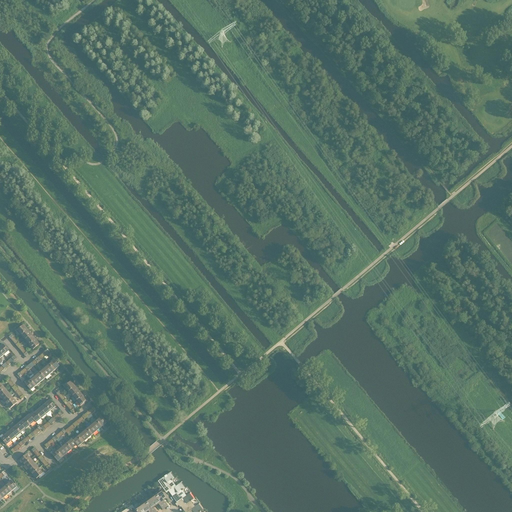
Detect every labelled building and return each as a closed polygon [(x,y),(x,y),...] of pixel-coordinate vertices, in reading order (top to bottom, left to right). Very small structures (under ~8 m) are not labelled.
[(21,335),(28,330),(24,325),(17,330),(21,335)] [(28,330),(21,335),(25,340),(32,334),(28,330)] [(29,345),(36,339),(32,334),(25,340),(29,345)] [(36,339),(29,345),(33,350),(40,344),(36,339)] [(3,344),(0,346),(0,350),(4,355),(9,351),(3,344)] [(54,360),(49,364),(55,370),(59,366),(57,364),(59,363),(55,358),(54,360)] [(55,370),(49,364),(44,368),(50,374),(55,370)] [(50,374),(44,368),(39,372),(45,378),(50,374)] [(45,378),(39,372),(35,376),(40,382),(45,378)] [(36,386),(40,382),(35,376),(30,379),(36,386)] [(36,386),(30,379),(25,384),(31,390),(36,386)] [(67,381),(62,385),(64,387),(68,392),(75,386),(71,381),(68,383),(67,381)] [(79,391),(75,386),(68,392),(72,397),(79,391)] [(0,392),(0,396),(2,399),(9,393),(5,388),(0,392)] [(83,396),(79,391),(72,397),(76,401),(83,396)] [(2,399),(6,404),(13,398),(9,393),(2,399)] [(87,401),(83,396),(76,401),(80,406),(87,401)] [(17,403),(13,398),(6,404),(10,408),(17,403)] [(45,404),(51,411),(55,407),(50,400),(45,404)] [(51,411),(45,404),(40,408),(46,415),(51,411)] [(40,408),(35,412),(41,419),(46,415),(40,408)] [(35,421),(36,423),(41,419),(35,412),(31,416),(35,421)] [(25,418),(30,425),(35,421),(31,416),(29,414),(25,418)] [(101,416),(96,420),(102,427),(107,423),(101,416)] [(20,422),(25,429),(30,425),(25,418),(20,422)] [(97,431),(102,427),(96,420),(91,424),(97,431)] [(15,426),(21,433),(25,429),(20,422),(15,426)] [(92,435),(97,431),(91,424),(87,428),(92,435)] [(10,430),(16,437),(21,433),(15,426),(10,430)] [(88,439),(92,435),(87,428),(82,432),(88,439)] [(6,434),(11,441),(16,437),(10,430),(6,434)] [(83,443),(88,439),(82,432),(77,436),(83,443)] [(11,441),(6,434),(1,438),(6,445),(11,441)] [(78,447),(83,443),(77,436),(73,440),(72,440),(77,445),(78,447)] [(72,449),(77,445),(72,440),(73,440),(71,438),(66,442),(72,449)] [(67,453),(72,449),(66,442),(62,446),(67,453)] [(62,446),(57,450),(63,457),(67,453),(62,446)] [(58,461),(63,457),(57,450),(52,455),(58,461)] [(24,465),(31,459),(27,454),(20,460),(24,465)] [(24,465),(28,469),(35,464),(31,459),(24,465)] [(28,469),(32,474),(39,468),(35,464),(28,469)] [(43,473),(39,468),(32,474),(36,479),(38,477),(40,479),(45,474),(44,472),(43,473)] [(176,486),(175,486),(172,481),(173,480),(172,480),(174,479),(170,473),(171,472),(158,481),(166,493),(169,491),(168,491),(176,486)] [(6,484),(12,491),(17,487),(11,480),(6,484)] [(168,491),(169,491),(177,503),(186,496),(182,491),(183,490),(185,488),(181,483),(182,482),(175,486),(176,486),(168,491)] [(12,491),(6,484),(1,488),(7,495),(12,491)] [(155,494),(156,495),(165,508),(168,506),(164,500),(166,498),(160,490),(155,494)] [(177,503),(175,504),(177,507),(180,505),(184,511),(187,511),(195,507),(191,502),(192,501),(194,499),(190,494),(191,493),(191,492),(186,496),(177,503)] [(156,495),(151,498),(156,506),(158,504),(162,510),(165,508),(156,495)] [(156,511),(153,508),(156,506),(151,498),(145,502),(152,511),(156,511)] [(152,511),(145,502),(140,506),(144,511),(146,511),(148,511),(152,511)] [(195,507),(187,511),(200,511),(201,511),(203,510),(199,504),(200,504),(200,503),(195,507)]
